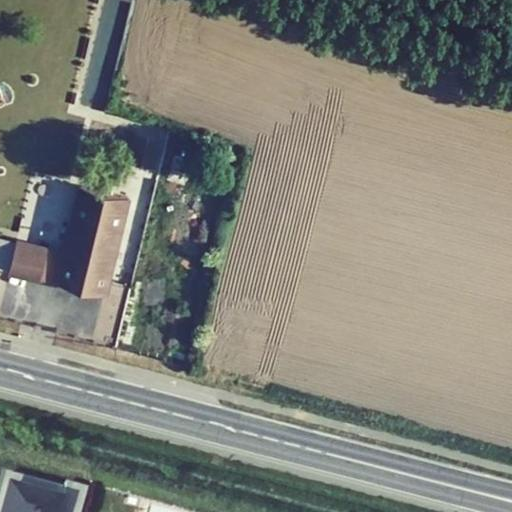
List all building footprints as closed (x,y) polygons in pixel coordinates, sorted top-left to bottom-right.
[(161,141),(137,135),(130,159),(154,165),(161,141)] [(171,148),(167,181),(188,183),(192,150),(171,148)] [(123,194),(76,182),(59,247),(16,236),(15,237),(8,266),(7,267),(81,287),(84,277),(100,281),(123,194)] [(183,195),(171,244),(207,253),(219,204),(183,195)] [(15,237),(0,233),(0,264),(8,266),(15,237)] [(84,277),(81,287),(97,291),(100,281),(84,277)] [(66,483),(65,488),(6,473),(0,495),(0,511),(82,511),(89,488),(66,483)]
